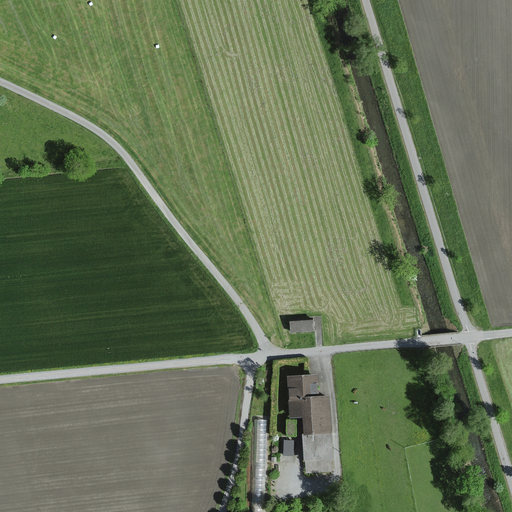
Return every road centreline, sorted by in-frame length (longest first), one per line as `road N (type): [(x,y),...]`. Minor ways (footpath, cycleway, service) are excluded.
road 1 (track): [(274,355),(226,278),(115,140),(0,81)]
road 2 (track): [(253,358),(0,382)]
road 3 (track): [(511,331),(274,355)]
